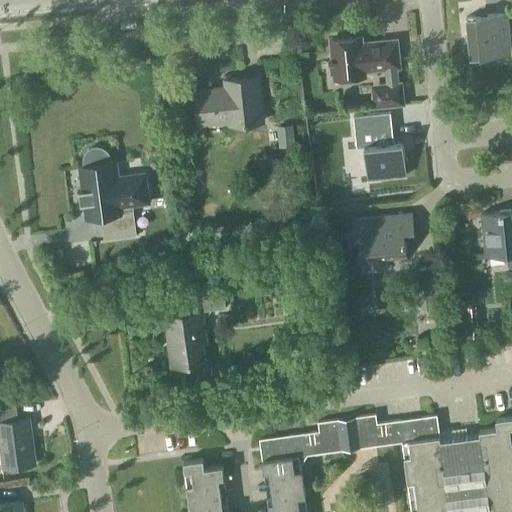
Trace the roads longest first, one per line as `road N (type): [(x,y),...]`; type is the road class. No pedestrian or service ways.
road 1 (residential): [(235,412),(506,378)]
road 2 (residential): [(87,432),(0,254)]
road 3 (residential): [(87,432),(235,412)]
road 4 (residential): [(427,0),(439,131)]
